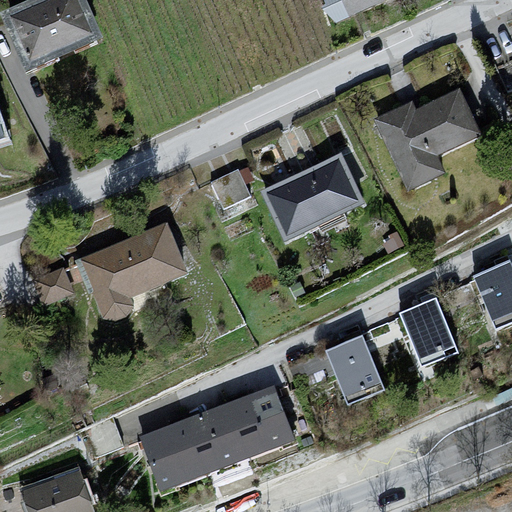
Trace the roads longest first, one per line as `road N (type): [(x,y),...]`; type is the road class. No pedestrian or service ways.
road 1 (residential): [(0,225),(154,163),(505,0)]
road 2 (tertiary): [(511,437),(332,511)]
